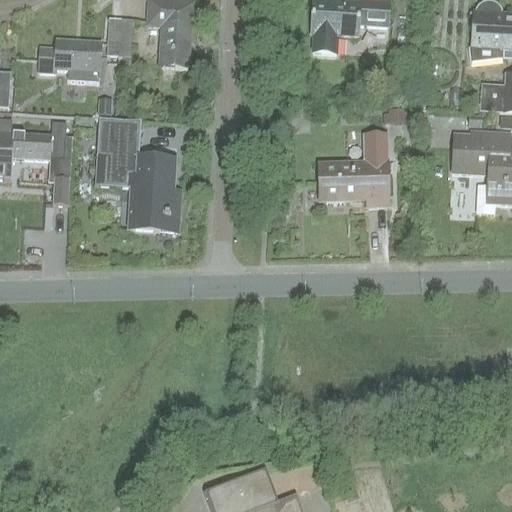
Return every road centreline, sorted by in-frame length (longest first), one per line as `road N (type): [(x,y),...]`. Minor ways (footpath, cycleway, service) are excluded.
road 1 (secondary): [(511,279),(220,288)]
road 2 (residential): [(220,288),(237,0)]
road 3 (secondary): [(220,288),(0,290)]
